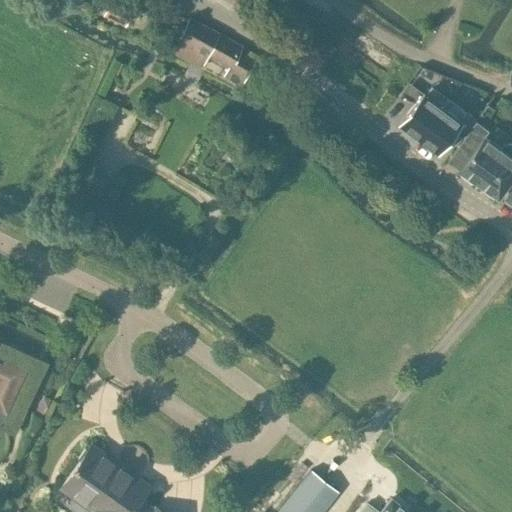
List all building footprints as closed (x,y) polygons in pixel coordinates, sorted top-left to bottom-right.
[(104,14),(124,23),(130,10),(110,1),(104,14)] [(177,40),(174,46),(202,61),(207,52),(229,64),(224,73),(240,82),(244,75),(253,61),(237,52),(241,45),(240,44),(190,17),(187,21),(183,28),(177,40)] [(414,104),(399,125),(418,139),(442,106),(425,93),(423,91),(422,92),(418,89),(410,100),(414,104)] [(442,106),(418,139),(437,153),(454,131),(462,137),(475,119),(465,112),(460,119),(442,106)] [(462,137),(445,161),(460,170),(459,171),(498,198),(499,196),(511,177),(511,144),(508,142),(503,142),(501,146),(486,136),(484,135),(488,129),(475,119),(462,137)] [(511,186),(503,198),(511,204),(511,186)] [(122,227),(114,242),(129,249),(137,234),(122,227)] [(0,405),(6,409),(24,371),(0,359),(0,405)] [(149,486),(90,444),(87,449),(85,447),(77,458),(79,459),(61,485),(76,496),(79,491),(99,505),(93,511),(164,511),(156,506),(154,510),(139,500),(149,486)] [(320,511),(337,491),(310,469),(276,511),(320,511)] [(367,502),(358,511),(408,511),(390,498),(379,511),(367,502)]
